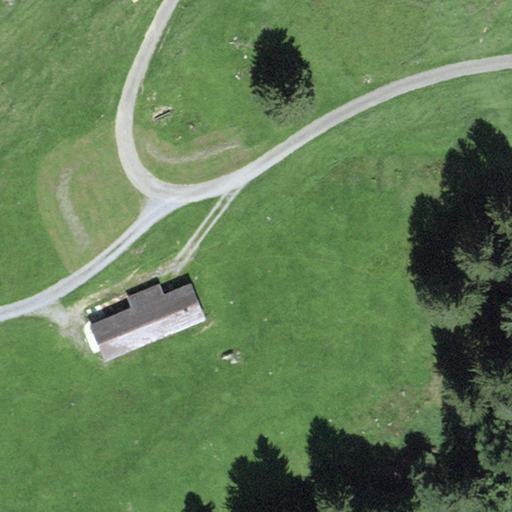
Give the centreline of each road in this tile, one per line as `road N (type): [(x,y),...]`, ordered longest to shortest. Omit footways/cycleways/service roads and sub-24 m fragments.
road 1 (unclassified): [(168,0),(125,124),(130,170),(175,196),(211,192),(378,99),(450,72),(511,62)]
road 2 (track): [(0,313),(50,300),(175,196)]
